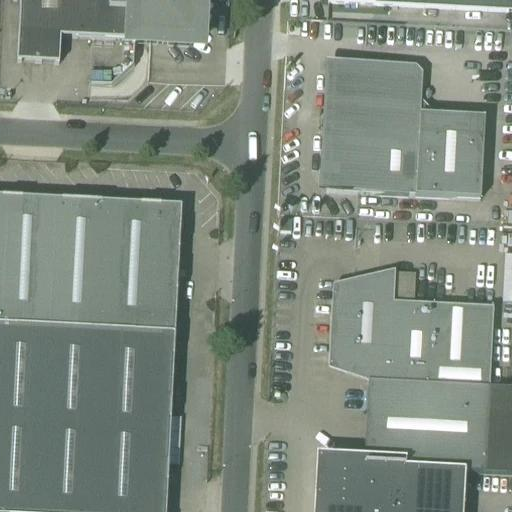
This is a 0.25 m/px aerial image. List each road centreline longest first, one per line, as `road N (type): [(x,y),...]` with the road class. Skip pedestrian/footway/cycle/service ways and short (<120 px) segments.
road 1 (unclassified): [(237,511),(255,148)]
road 2 (unclassified): [(255,148),(0,133)]
road 3 (unclassified): [(255,148),(261,0)]
road 4 (unknown): [(30,135),(2,77),(3,0)]
